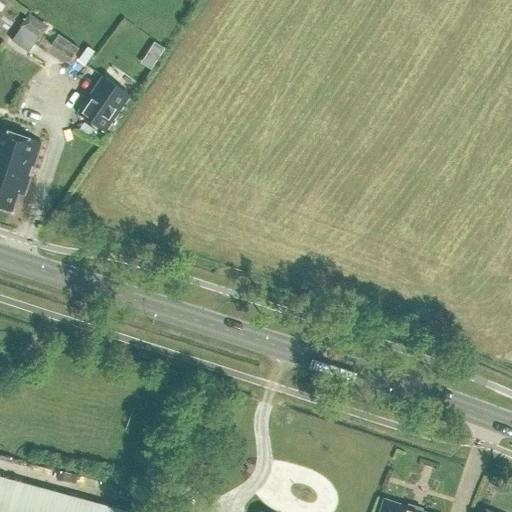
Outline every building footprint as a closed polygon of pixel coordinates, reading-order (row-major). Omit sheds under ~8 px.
[(39,40),(48,26),(29,14),(20,27),(39,40)] [(25,42),(19,54),(36,62),(42,51),(25,42)] [(130,96),(127,94),(104,78),(103,77),(77,114),(104,133),(130,96)] [(0,208),(12,212),(17,196),(19,193),(25,195),(42,145),(0,130),(0,208)] [(69,483),(71,475),(71,474),(65,472),(58,471),(56,479),(69,483)] [(0,511),(124,511),(0,478),(0,511)] [(406,510),(385,503),(382,511),(413,511),(406,510)]
